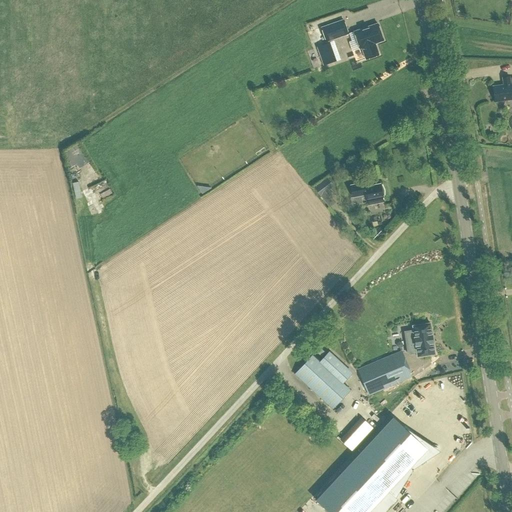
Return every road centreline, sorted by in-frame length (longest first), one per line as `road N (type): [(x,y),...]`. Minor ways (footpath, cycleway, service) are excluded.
road 1 (unclassified): [(136,511),(436,193),(456,181)]
road 2 (tertiary): [(509,511),(456,181)]
road 3 (tertiary): [(456,181),(419,0)]
